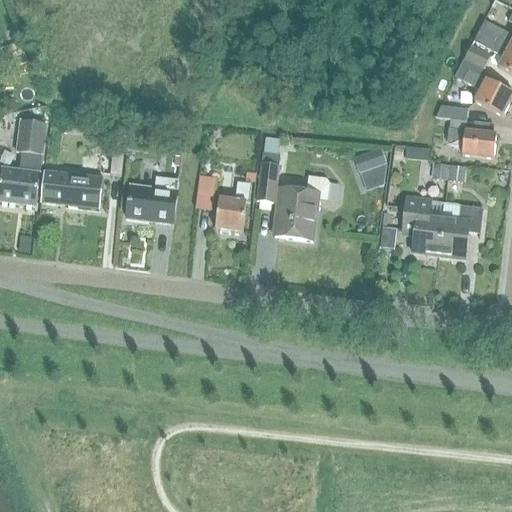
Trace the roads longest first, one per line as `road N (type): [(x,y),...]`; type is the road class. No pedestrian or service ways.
road 1 (residential): [(509,333),(47,272),(24,279)]
road 2 (residential): [(0,323),(267,354)]
road 3 (residential): [(267,354),(24,279)]
road 4 (residential): [(511,390),(267,354)]
